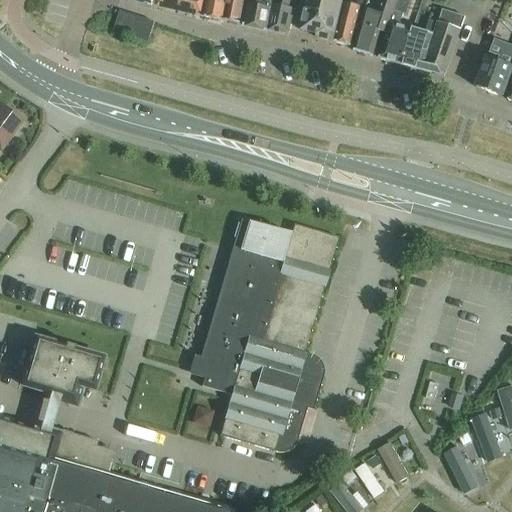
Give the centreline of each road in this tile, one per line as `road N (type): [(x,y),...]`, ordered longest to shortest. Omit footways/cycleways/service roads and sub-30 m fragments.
road 1 (residential): [(388,202),(319,444),(301,469),(270,475),(0,397)]
road 2 (residential): [(105,0),(511,117)]
road 3 (primary): [(68,107),(388,202)]
road 4 (primary): [(395,179),(77,89)]
road 5 (primary): [(388,202),(511,236)]
road 6 (residential): [(0,209),(68,107)]
road 7 (primary): [(511,213),(395,179)]
